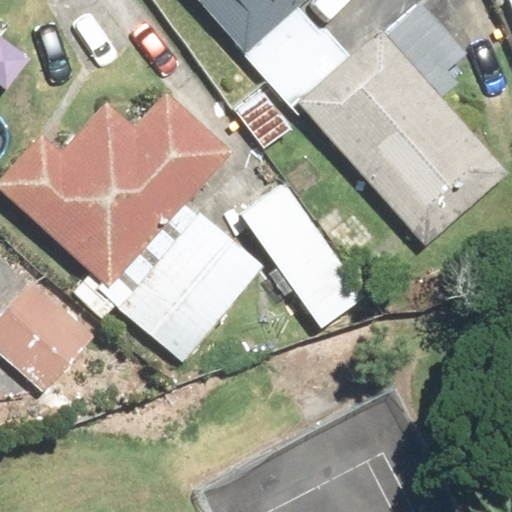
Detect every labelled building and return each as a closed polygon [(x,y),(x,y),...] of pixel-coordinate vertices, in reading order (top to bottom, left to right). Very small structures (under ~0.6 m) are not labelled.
[(202,0),(255,50),(303,0),(202,0)] [(377,30),(299,96),(411,228),(490,162),(377,30)] [(33,120),(0,154),(0,174),(96,266),(209,147),(143,85),(111,119),(87,97),(50,136),(33,120)] [(203,204),(126,300),(186,349),(264,253),(203,204)] [(69,313),(26,278),(0,309),(0,365),(16,379),(69,313)]
